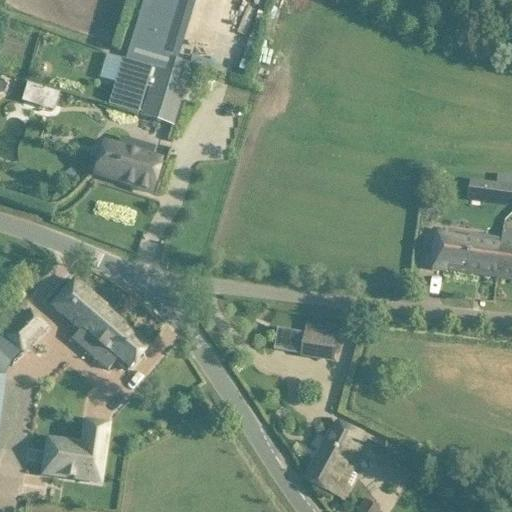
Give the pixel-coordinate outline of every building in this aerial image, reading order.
[(156,68),(141,116),(172,126),(190,65),(176,60),(193,0),(150,0),(135,53),(131,52),(128,60),(156,68)] [(125,62),(111,107),(138,115),(152,70),(125,62)] [(27,85),(22,101),(53,111),(58,94),(27,85)] [(105,145),(96,175),(134,186),(133,189),(150,194),(160,162),(138,155),(140,147),(121,141),(119,150),(105,145)] [(511,186),(484,183),(482,202),(511,205),(511,186)] [(432,269),(497,280),(502,240),(449,231),(448,237),(438,235),(432,269)] [(511,282),(511,241),(502,240),(497,280),(511,282)] [(102,305),(73,281),(51,307),(79,332),(102,305)] [(150,346),(117,318),(102,305),(79,332),(71,341),(107,372),(115,362),(127,373),(150,346)] [(0,414),(5,378),(4,378),(9,363),(23,351),(32,343),(47,330),(26,308),(0,332),(0,333),(3,336),(0,339),(0,414)] [(333,362),(339,328),(307,323),(302,357),(333,362)] [(305,481),(344,500),(356,476),(350,473),(367,438),(334,422),(305,481)] [(100,483),(105,449),(48,441),(43,475),(100,483)] [(381,463),(407,478),(415,464),(389,449),(381,463)] [(358,511),(378,511),(380,508),(366,500),(358,511)]
